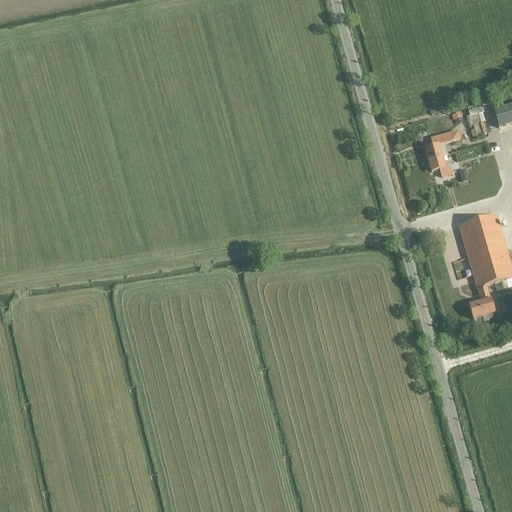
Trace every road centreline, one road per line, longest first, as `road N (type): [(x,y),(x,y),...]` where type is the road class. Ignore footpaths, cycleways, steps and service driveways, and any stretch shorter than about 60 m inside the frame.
road 1 (unclassified): [(443,373),(340,0)]
road 2 (unclassified): [(479,511),(443,373)]
